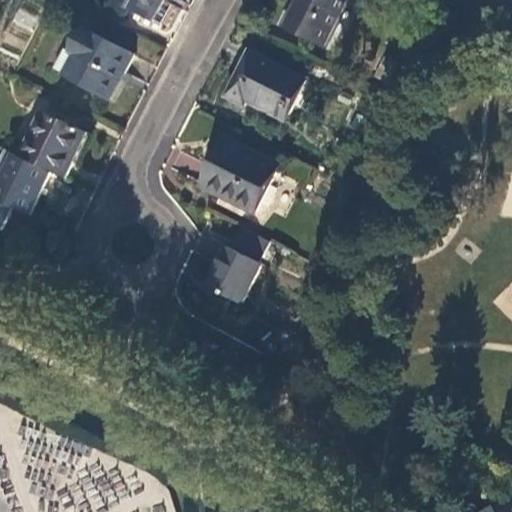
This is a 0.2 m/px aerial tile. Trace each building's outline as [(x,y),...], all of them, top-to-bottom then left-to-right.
[(117,0),(156,21),(167,0),(117,0)] [(342,0),(296,0),(284,24),(327,47),(349,3),(342,0)] [(64,53),(55,70),(109,99),(123,72),(127,74),(136,56),(85,29),(70,56),(64,53)] [(252,53),(230,97),(247,106),(249,102),(286,121),(307,82),(252,53)] [(382,67),(373,86),(382,91),(392,72),(382,67)] [(44,114),(22,159),(53,174),(65,179),(87,134),(44,114)] [(226,141),(204,184),(256,212),(279,168),(226,141)] [(22,159),(5,151),(0,162),(0,226),(4,228),(14,208),(32,216),(53,174),(22,159)] [(227,247),(206,288),(241,305),(261,265),(259,264),(270,242),(242,228),(231,249),(227,247)] [(20,374),(16,384),(30,391),(35,380),(20,374)] [(511,511),(511,498),(489,511),(511,511)]
